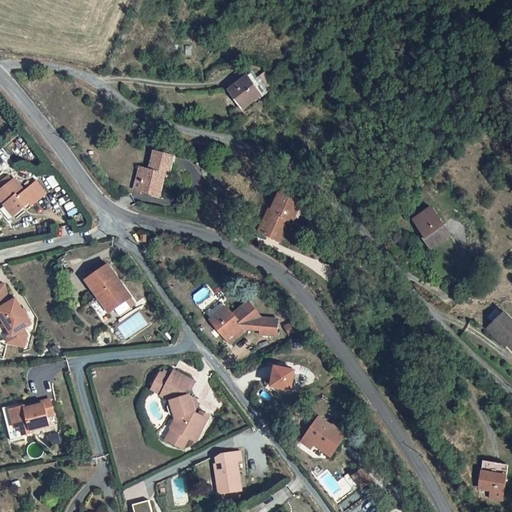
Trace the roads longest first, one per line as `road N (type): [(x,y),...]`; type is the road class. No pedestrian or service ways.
road 1 (residential): [(0,66),(62,67),(174,126),(278,156),(318,183),(469,353),(511,388)]
road 2 (tertiary): [(444,511),(321,314),(286,276),(214,237),(108,213)]
road 3 (residential): [(114,224),(328,511)]
road 4 (tertiary): [(108,213),(0,76)]
